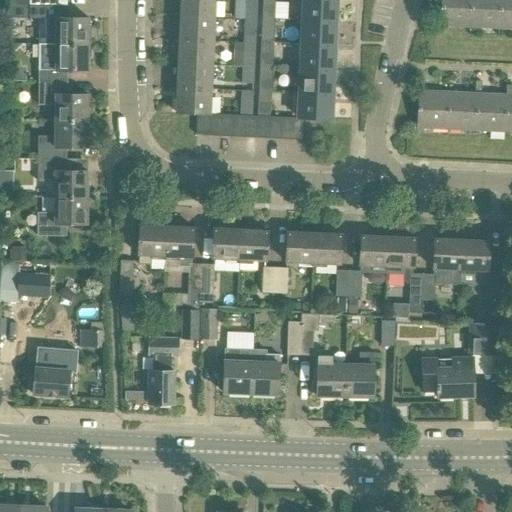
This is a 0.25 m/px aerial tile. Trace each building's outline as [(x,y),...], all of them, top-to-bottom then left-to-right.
[(214,0),(180,0),(179,17),(213,18),(214,0)] [(246,0),(245,20),(256,20),(257,0),(246,0)] [(275,0),(262,0),(262,19),(275,19),(275,0)] [(303,0),(302,21),(335,22),(335,0),(303,0)] [(441,0),(440,27),(469,28),(469,0),(441,0)] [(469,0),(469,28),(497,30),(498,0),(469,0)] [(511,0),(498,0),(497,30),(511,30),(511,0)] [(38,45),(54,45),(87,45),(87,20),(67,20),(67,7),(29,7),(29,19),(39,19),(38,45)] [(178,41),(212,42),(213,18),(179,17),(178,41)] [(275,19),(262,19),(260,43),(273,44),(275,19)] [(245,20),(244,43),(255,44),(256,20),(245,20)] [(301,45),(334,47),(335,22),(302,21),(301,45)] [(212,42),(178,41),(177,65),(211,66),(212,42)] [(243,68),(254,68),(255,44),(244,43),(243,52),(243,68)] [(259,67),(272,68),(273,44),(260,43),(259,67)] [(87,45),(54,45),(54,61),(39,61),(39,84),(66,84),(66,72),(87,72),(87,45)] [(301,45),(300,69),(333,71),(334,47),(301,45)] [(176,90),(210,92),(211,66),(177,65),(176,90)] [(271,93),(272,68),(259,67),(258,92),(271,93)] [(253,86),(254,68),(243,68),(242,85),(253,86)] [(300,69),(299,94),(332,96),(333,71),(300,69)] [(53,107),(53,122),(87,122),(87,95),(66,95),(66,84),(39,84),(38,107),(53,107)] [(175,113),(196,114),(208,115),(209,115),(210,92),(176,90),(175,113)] [(271,93),(258,92),(257,117),(268,117),(270,117),(271,93)] [(417,129),(446,130),(448,93),(418,92),(417,129)] [(252,94),(241,93),(240,116),(244,116),(251,117),(252,94)] [(446,130),(475,132),(477,95),(448,93),(446,130)] [(332,96),(299,94),(298,119),(304,119),(316,119),(331,120),(332,96)] [(475,132),(504,133),(506,96),(477,95),(475,132)] [(196,114),(195,136),(207,136),(208,115),(196,114)] [(208,115),(207,136),(219,137),(220,115),(209,115),(208,115)] [(220,115),(219,137),(231,137),(232,116),(220,115)] [(232,116),(231,137),(243,138),(244,116),(240,116),(232,116)] [(256,117),(251,117),(244,116),(243,138),(255,139),(256,117)] [(255,139),(267,139),(268,117),(257,117),(256,117),(255,139)] [(267,139),(279,140),(280,118),(270,117),(268,117),(267,139)] [(292,118),(280,118),(279,140),(291,140),(292,118)] [(304,119),(298,119),(292,118),(291,140),(303,141),(304,119)] [(304,119),(303,141),(315,141),(316,119),(304,119)] [(39,137),(38,160),(68,160),(68,148),(87,148),(87,122),(53,122),(53,137),(39,137)] [(53,182),(53,198),(87,198),(87,173),(68,172),(68,160),(38,160),(38,182),(53,182)] [(87,198),(53,198),(53,214),(38,214),(38,237),(66,237),(66,224),(86,224),(87,198)] [(165,258),(166,228),(139,226),(137,256),(139,256),(139,264),(150,264),(151,257),(165,258)] [(166,228),(165,258),(180,258),(179,266),(189,266),(189,264),(191,264),(193,229),(166,228)] [(212,259),(238,261),(240,231),(213,230),(212,259)] [(240,231),(238,261),(265,262),(266,232),(240,231)] [(285,263),(312,264),(313,234),(286,233),(285,263)] [(313,234),(312,264),(338,266),(340,236),(313,234)] [(367,274),(385,275),(386,238),(360,236),(358,266),(368,267),(367,274)] [(386,238),(385,275),(403,275),(403,283),(406,286),(409,286),(408,316),(420,316),(421,302),(422,276),(411,276),(413,239),(386,238)] [(434,283),(459,284),(459,270),(460,240),(434,239),(433,277),(434,277),(434,283)] [(460,240),(459,270),(485,271),(485,277),(497,278),(498,254),(486,253),(487,241),(460,240)] [(128,287),(132,287),(133,261),(121,261),(120,286),(128,287)] [(0,297),(0,302),(16,304),(16,297),(34,298),(35,279),(18,278),(19,266),(2,265),(0,297)] [(199,303),(201,266),(190,266),(188,295),(171,294),(170,306),(199,307),(199,303)] [(214,267),(201,266),(199,303),(212,304),(214,267)] [(261,293),(273,293),(274,269),(263,269),(261,293)] [(274,269),(273,293),(287,294),(288,270),(274,269)] [(336,296),(346,297),(348,273),(337,272),(336,296)] [(348,273),(346,297),(357,298),(358,273),(348,273)] [(421,302),(433,302),(434,283),(434,277),(433,277),(422,276),(421,302)] [(484,310),(496,311),(497,278),(485,277),(484,310)] [(128,287),(120,286),(119,296),(132,297),(132,287),(128,287)] [(338,314),(346,314),(346,300),(338,300),(338,314)] [(348,314),(357,314),(357,300),(348,300),(348,314)] [(200,338),(215,339),(216,311),(201,311),(200,338)] [(183,340),(199,340),(198,312),(182,312),(183,340)] [(300,357),(312,357),(313,332),(318,332),(319,316),(301,315),(301,323),(300,357)] [(286,356),(300,357),(301,323),(288,322),(286,356)] [(381,322),(381,347),(394,347),(395,322),(381,322)] [(221,326),(221,343),(249,343),(248,325),(221,326)] [(468,355),(496,356),(497,328),(469,327),(468,355)] [(80,348),(103,348),(103,333),(81,332),(80,348)] [(148,403),(174,404),(174,372),(170,372),(170,356),(177,356),(178,340),(149,340),(148,356),(153,356),(153,371),(148,371),(148,403)] [(223,394),(251,395),(252,351),(225,350),(224,376),(220,376),(217,379),(216,387),(220,391),(223,391),(223,394)] [(252,351),(251,395),(277,396),(279,356),(267,355),(268,352),(252,351)] [(345,365),(344,398),(372,399),(373,354),(359,353),(358,366),(345,365)] [(32,394),(66,397),(68,371),(62,370),(64,356),(50,355),(48,369),(35,368),(32,394)] [(317,397),(344,398),(345,365),(331,365),(331,358),(317,357),(317,370),(313,370),(313,396),(317,396),(317,397)] [(438,392),(438,399),(472,398),(471,360),(450,360),(422,361),(423,392),(438,392)]
